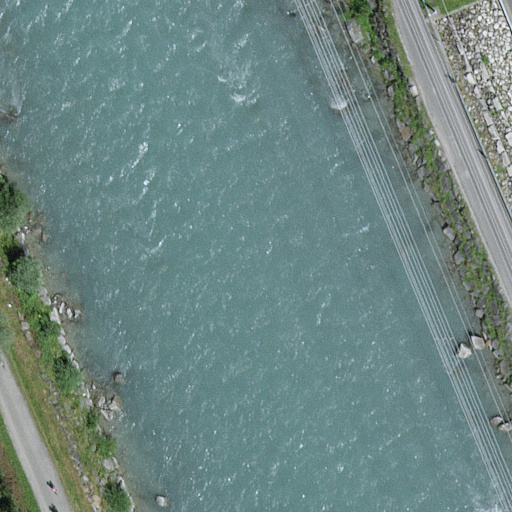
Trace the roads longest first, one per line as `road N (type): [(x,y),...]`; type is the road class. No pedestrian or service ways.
road 1 (track): [(511,265),(407,0)]
road 2 (track): [(64,511),(0,353)]
